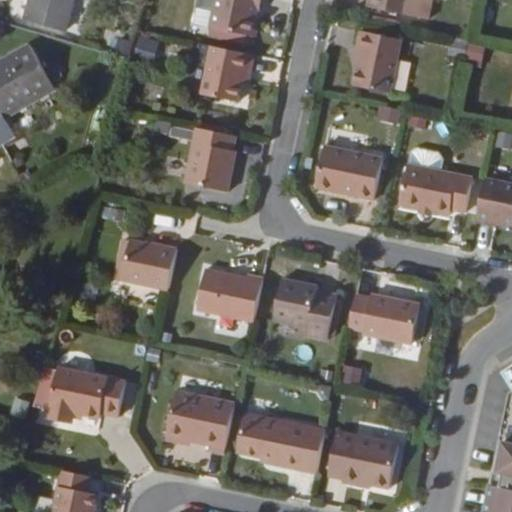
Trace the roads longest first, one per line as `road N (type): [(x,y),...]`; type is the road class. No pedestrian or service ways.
road 1 (residential): [(314,0),(271,202),(274,221),(293,232),(478,271),(511,296)]
road 2 (residential): [(511,323),(484,343),(470,367),(433,511)]
